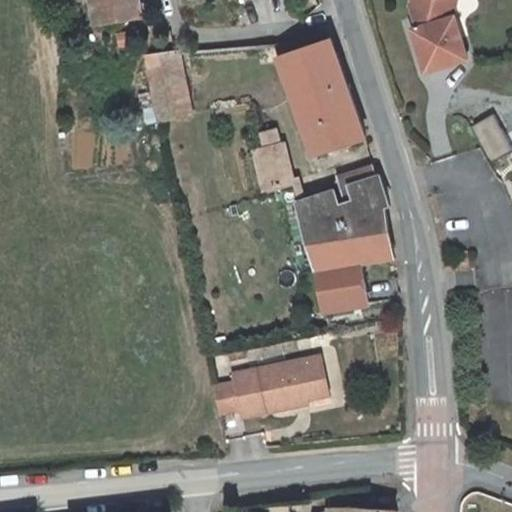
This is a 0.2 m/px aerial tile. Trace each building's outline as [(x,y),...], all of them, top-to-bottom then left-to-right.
[(92,0),(97,25),(98,25),(143,18),(139,0),(92,0)] [(416,28),(429,70),(471,57),(457,11),(453,0),(414,0),(413,4),(420,27),(416,28)] [(365,138),(366,137),(331,40),(303,50),(280,59),(315,157),(365,138)] [(303,50),(299,43),(275,46),(280,59),(303,50)] [(181,55),(146,59),(151,85),(184,81),(181,55)] [(151,85),(159,122),(191,116),(184,81),(151,85)] [(471,128),(491,165),(511,153),(511,146),(495,115),(471,128)] [(261,136),(265,150),(281,146),(276,132),(261,136)] [(281,146),(265,150),(261,151),(267,177),(270,188),(292,183),(284,145),(281,146)] [(261,151),(253,153),(259,179),(267,177),(261,151)] [(347,202),(355,199),(351,188),(376,180),(372,168),(338,178),(347,202)] [(262,190),(270,188),(267,177),(259,179),(262,190)] [(299,205),(318,271),(361,264),(394,258),(385,209),(391,207),(380,179),(376,180),(351,188),(355,199),(361,214),(343,220),(338,204),(330,206),(327,197),(299,205)] [(369,304),(361,264),(318,271),(325,312),(369,304)] [(296,397),(331,389),(324,355),(236,374),(237,383),(216,388),(221,412),(243,408),(245,417),(298,406),(296,397)] [(332,394),(331,389),(296,397),(298,406),(311,403),(310,398),(332,394)]
